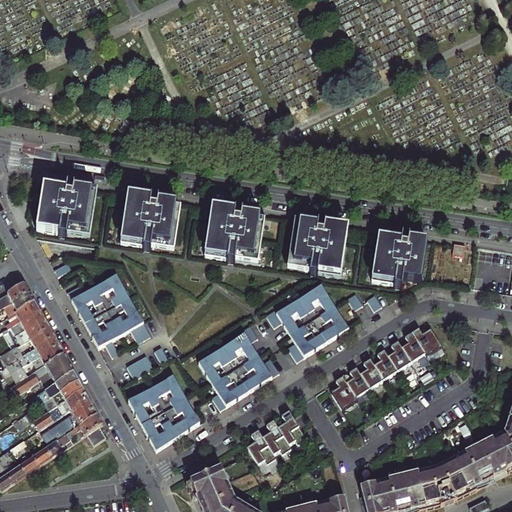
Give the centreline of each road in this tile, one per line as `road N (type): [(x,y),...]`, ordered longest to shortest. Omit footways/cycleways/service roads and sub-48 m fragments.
road 1 (tertiary): [(0,150),(511,230)]
road 2 (residential): [(298,386),(342,454),(361,456),(473,384),(487,314)]
road 3 (residential): [(0,218),(147,481)]
road 4 (residential): [(298,386),(422,307),(487,314)]
road 5 (residential): [(147,481),(298,386)]
road 6 (residential): [(0,507),(147,481)]
